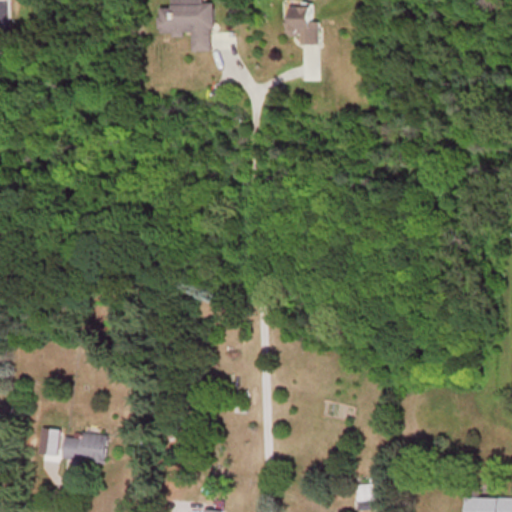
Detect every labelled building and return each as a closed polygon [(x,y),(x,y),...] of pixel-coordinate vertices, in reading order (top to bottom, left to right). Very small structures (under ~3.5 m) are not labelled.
[(217,54),(218,5),(209,5),(208,0),(176,0),(176,11),(164,10),(163,38),(196,38),(196,53),(217,54)] [(324,23),(318,23),(318,9),(293,9),(293,38),(302,38),(302,47),(323,47),(324,23)] [(109,467),(112,438),(89,436),(88,442),(69,440),(67,462),(109,467)] [(361,486),(361,511),(378,511),(378,486),(361,486)] [(511,511),(511,501),(468,501),(468,511),(511,511)]
